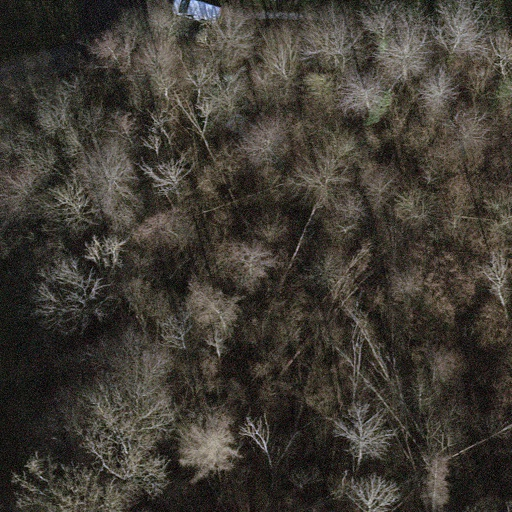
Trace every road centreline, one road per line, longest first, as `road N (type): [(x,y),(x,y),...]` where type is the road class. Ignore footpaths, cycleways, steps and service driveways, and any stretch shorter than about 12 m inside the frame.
road 1 (track): [(511,46),(166,5)]
road 2 (track): [(166,5),(100,44),(0,77)]
